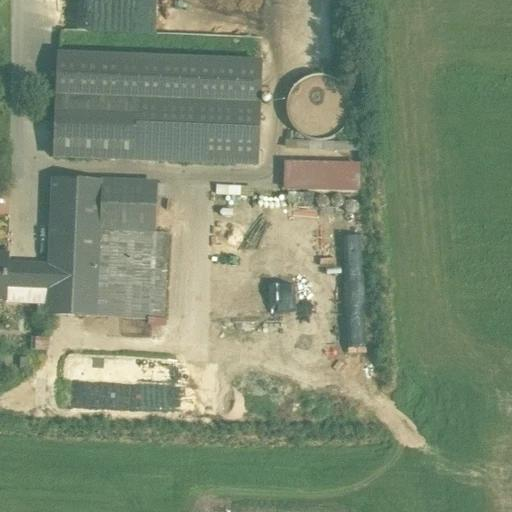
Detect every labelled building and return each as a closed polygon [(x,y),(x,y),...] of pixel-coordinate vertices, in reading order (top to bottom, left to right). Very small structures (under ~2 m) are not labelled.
[(68,0),(68,32),(188,33),(188,0),(68,0)] [(261,60),(55,52),(51,162),(256,170),(261,60)] [(339,84),(330,79),(320,77),(306,80),(297,86),(290,98),(289,108),(291,119),(296,128),(305,135),(315,138),(329,137),(339,132),(347,122),(350,112),(350,102),(346,92),(339,84)] [(335,161),(283,160),(283,191),(359,192),(359,144),(336,144),(335,161)] [(156,185),(53,181),(50,269),(7,267),(7,289),(49,291),(48,317),(164,322),(168,234),(154,233),(156,185)] [(227,264),(324,265),(324,237),(227,236),(227,264)] [(329,283),(310,283),(310,295),(329,296),(329,283)] [(38,318),(39,338),(52,337),(51,317),(38,318)]
